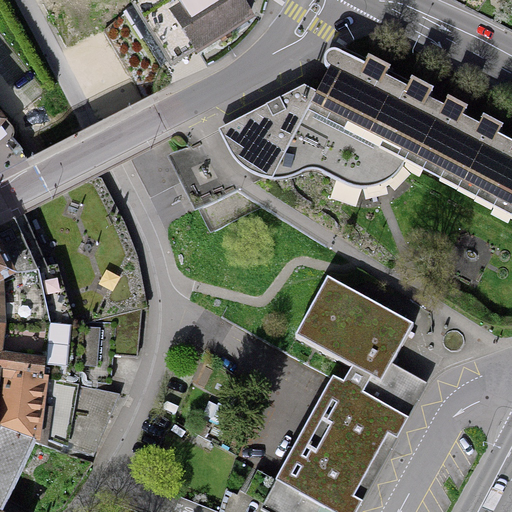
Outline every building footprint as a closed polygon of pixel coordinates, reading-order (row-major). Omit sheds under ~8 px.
[(195,48),(256,9),(249,0),(133,0),(131,2),(168,59),(192,44),(195,48)] [(304,87),(215,128),(235,159),(265,181),(287,183),(316,175),(352,194),(390,195),(408,175),(511,226),(511,137),(343,46),(315,93),(304,87)] [(0,177),(28,163),(15,144),(11,139),(14,136),(8,129),(14,124),(9,119),(3,124),(0,120),(0,177)] [(95,178),(0,226),(0,327),(81,325),(141,311),(143,310),(133,260),(120,226),(95,178)] [(296,338),(352,369),(381,385),(382,383),(414,327),(328,279),(296,338)] [(0,327),(0,372),(43,379),(97,390),(97,384),(110,385),(113,356),(137,357),(141,311),(81,325),(0,327)] [(389,387),(382,383),(381,385),(352,369),(344,384),(333,379),(277,481),(264,504),(261,510),(264,511),(346,511),(389,435),(388,435),(409,398),(390,387),(389,387)] [(0,372),(0,430),(35,443),(69,456),(71,450),(89,456),(115,395),(120,396),(120,395),(97,390),(43,379),(0,372)] [(0,511),(2,511),(35,443),(0,430),(0,511)] [(264,504),(277,481),(258,470),(245,494),(264,504)]
